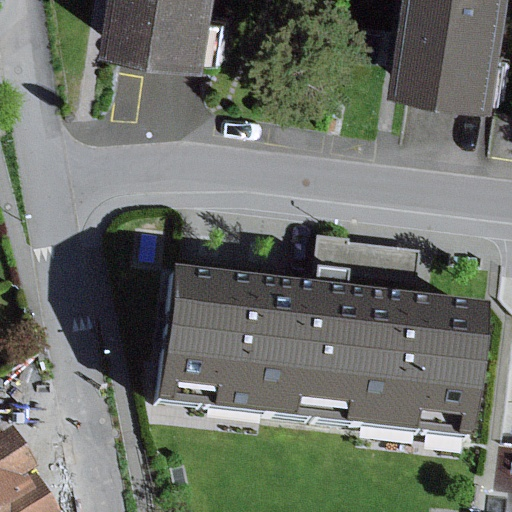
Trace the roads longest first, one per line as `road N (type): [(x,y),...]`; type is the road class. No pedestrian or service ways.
road 1 (residential): [(44,182),(219,168),(511,204)]
road 2 (residential): [(99,511),(44,182)]
road 3 (residential): [(44,182),(25,54)]
